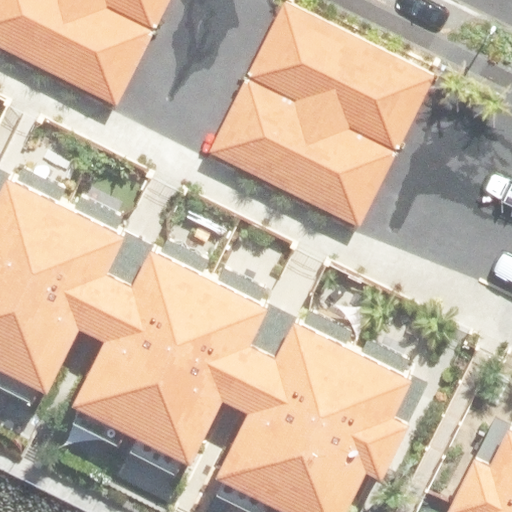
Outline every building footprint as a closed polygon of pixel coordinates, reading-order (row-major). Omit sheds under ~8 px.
[(0,0),(0,39),(128,104),(180,0),(0,0)] [(215,153),(367,229),(441,80),(291,5),(215,153)] [(0,364),(62,395),(94,331),(108,337),(134,286),(120,278),(139,241),(23,183),(3,220),(0,218),(0,364)] [(108,337),(121,345),(88,411),(205,469),(238,402),(252,409),(280,357),(265,349),(284,312),(167,254),(147,292),(134,286),(108,337)] [(410,421),(427,386),(310,326),(291,363),(280,357),(252,409),(265,415),(232,481),(292,511),(364,511),(384,474),(399,483),(425,430),(410,421)] [(511,511),(511,455),(507,466),(490,458),(463,511),(511,511)]
